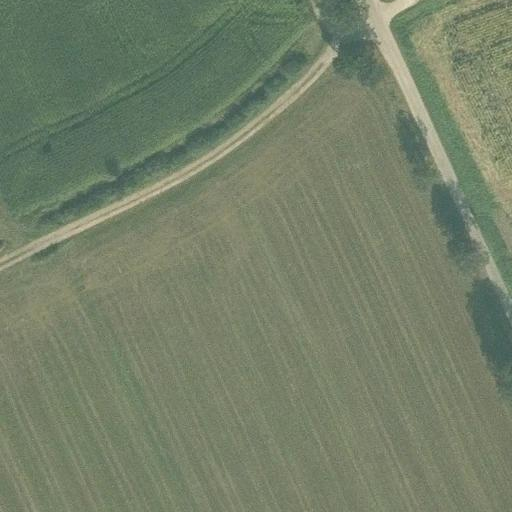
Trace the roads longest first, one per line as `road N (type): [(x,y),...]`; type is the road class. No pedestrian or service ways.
road 1 (track): [(378,16),(220,154),(0,267)]
road 2 (unclassified): [(511,307),(370,0)]
